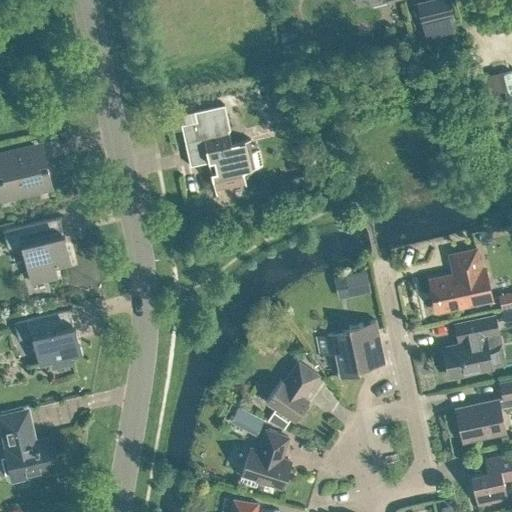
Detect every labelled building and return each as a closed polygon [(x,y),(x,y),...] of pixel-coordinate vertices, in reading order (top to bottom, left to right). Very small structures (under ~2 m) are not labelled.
[(421,22),(453,14),(449,0),(423,0),(416,2),(421,22)] [(511,26),(511,23),(509,13),(491,18),(495,32),(511,26)] [(285,99),(282,82),(264,86),(267,103),(285,99)] [(224,103),(193,110),(195,119),(184,122),(190,148),(187,148),(190,162),(189,164),(208,160),(214,188),(245,181),(242,168),(254,166),(247,137),(229,141),(226,129),(229,128),(224,103)] [(0,198),(51,186),(40,140),(0,149),(0,198)] [(304,187),(308,187),(305,173),(288,177),(291,190),(304,187)] [(60,233),(56,217),(60,216),(59,215),(2,229),(2,230),(6,246),(21,243),(30,281),(55,275),(53,264),(69,260),(64,241),(62,241),(60,234),(64,233),(63,232),(60,233)] [(479,267),(474,247),(449,253),(453,272),(432,277),(438,308),(489,297),(482,266),(479,267)] [(370,290),(365,268),(333,275),(338,297),(370,290)] [(501,307),(511,304),(511,290),(498,294),(501,307)] [(70,324),(67,308),(70,307),(70,306),(12,320),(13,321),(17,338),(32,334),(38,361),(49,358),(51,365),(70,361),(68,354),(80,351),(75,332),(73,332),(71,325),(74,324),(74,323),(70,324)] [(506,326),(511,324),(511,307),(502,309),(506,326)] [(470,339),(442,345),(448,374),(449,377),(493,368),(493,365),(488,345),(500,343),(493,313),(454,321),(454,322),(466,319),(470,339)] [(383,361),(374,318),(347,324),(348,327),(315,334),(319,354),(334,351),(339,374),(358,370),(357,366),(383,361)] [(304,394),(318,373),(297,358),(282,379),(279,377),(264,398),(275,406),(290,416),(294,418),(308,397),(304,394)] [(511,376),(498,380),(501,397),(511,394),(511,376)] [(462,438),(503,429),(498,406),(496,397),(455,406),(462,438)] [(29,441),(26,429),(29,428),(25,409),(0,415),(0,419),(6,447),(3,447),(10,477),(57,466),(50,436),(29,441)] [(273,410),(267,418),(282,428),(288,420),(273,410)] [(248,420),(243,429),(255,436),(257,431),(263,420),(258,417),(251,414),(251,415),(248,420)] [(282,449),(287,435),(264,427),(257,448),(249,446),(238,479),(255,484),(257,478),(280,485),(289,459),(277,455),(279,448),(282,449)] [(476,502),(506,495),(502,478),(511,475),(511,449),(483,456),(486,468),(469,472),(476,502)] [(254,511),(257,501),(232,497),(229,511),(254,511)]
